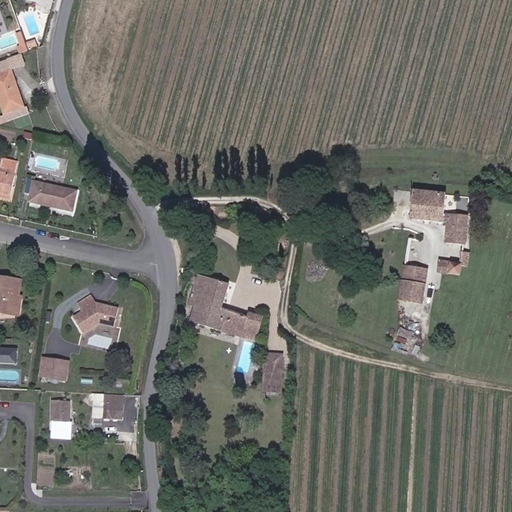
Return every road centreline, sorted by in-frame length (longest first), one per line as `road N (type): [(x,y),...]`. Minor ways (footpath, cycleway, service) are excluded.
road 1 (track): [(303,230),(285,312),(306,339),(347,355),(511,387)]
road 2 (tertiary): [(68,0),(60,68),(66,101),(148,207),(172,269)]
road 3 (track): [(148,207),(197,197),(267,204),(315,238),(399,221)]
road 4 (tertiary): [(172,269),(152,409),(152,471),(163,511)]
road 5 (residential): [(0,230),(172,269)]
